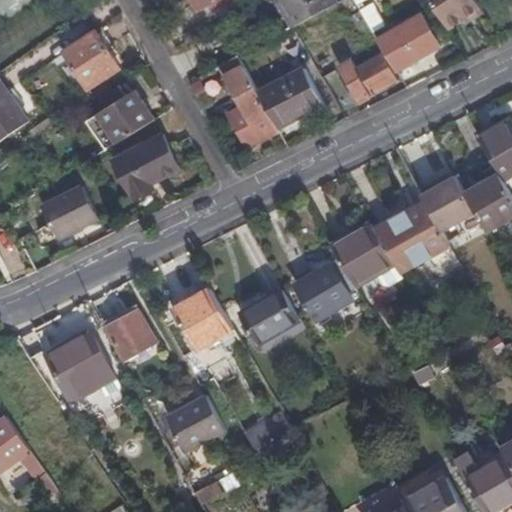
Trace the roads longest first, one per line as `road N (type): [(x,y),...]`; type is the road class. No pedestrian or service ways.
road 1 (unclassified): [(0,321),(29,317),(310,181),(511,71)]
road 2 (unknown): [(130,0),(242,213)]
